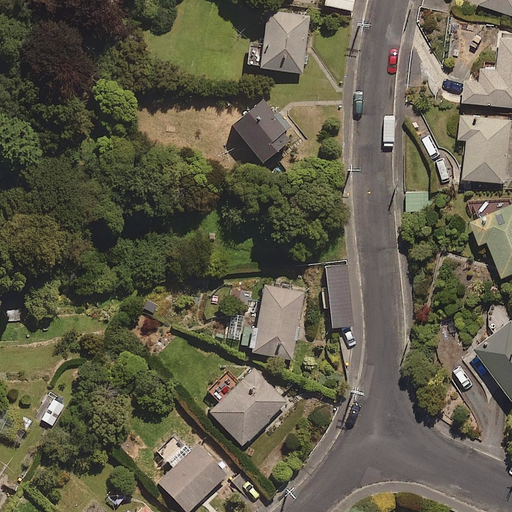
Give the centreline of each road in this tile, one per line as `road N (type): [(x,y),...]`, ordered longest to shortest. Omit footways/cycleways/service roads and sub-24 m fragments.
road 1 (residential): [(379,0),(362,141),(384,377),(376,437)]
road 2 (residential): [(511,496),(376,437)]
road 3 (residential): [(376,437),(330,458),(279,511)]
